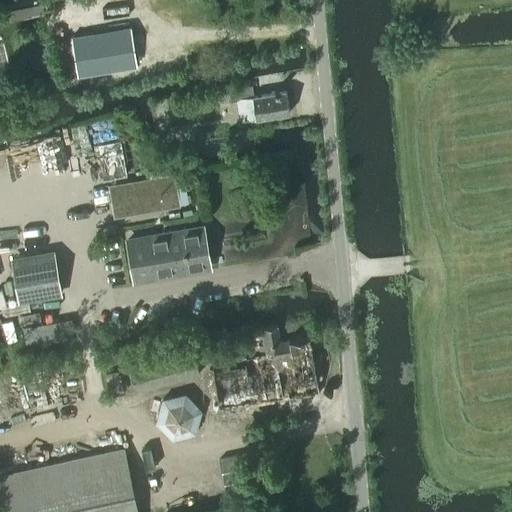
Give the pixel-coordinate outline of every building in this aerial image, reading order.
[(137,29),(79,38),(85,78),(143,68),(137,29)] [(77,80),(66,82),(67,84),(67,87),(68,92),(77,91),(79,90),(79,89),(77,80)] [(254,97),(252,85),(228,89),(229,91),(221,93),(222,102),(236,101),(240,122),(289,113),(286,91),(254,97)] [(174,173),(121,182),(127,215),(179,206),(174,173)] [(199,228),(131,240),(138,280),(206,268),(199,228)] [(52,256),(13,263),(19,298),(58,291),(52,256)] [(29,326),(30,343),(74,340),(68,320),(29,326)] [(280,341),(277,324),(261,327),(264,344),(259,345),(260,351),(264,350),(265,356),(212,364),(219,409),(318,393),(308,336),(288,339),(288,340),(280,341)] [(130,368),(136,392),(200,374),(193,350),(130,368)] [(173,437),(195,432),(201,410),(185,393),(163,400),(157,421),(173,437)] [(0,511),(138,511),(124,448),(0,475),(0,511)] [(241,511),(239,500),(184,511),(241,511)]
